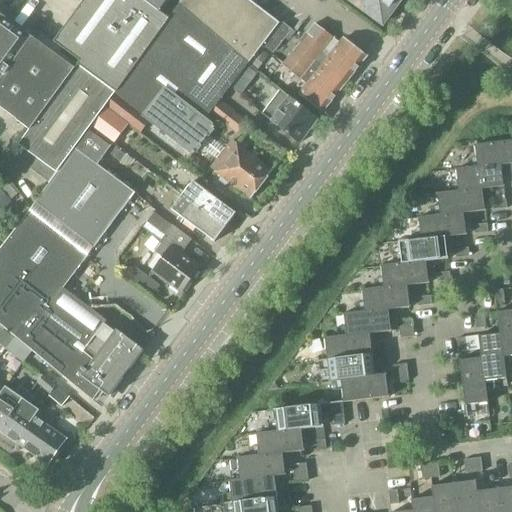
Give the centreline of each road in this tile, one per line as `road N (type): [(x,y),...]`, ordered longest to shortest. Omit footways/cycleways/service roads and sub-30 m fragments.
road 1 (tertiary): [(71,511),(450,0)]
road 2 (residential): [(511,447),(430,454),(418,356),(511,238)]
